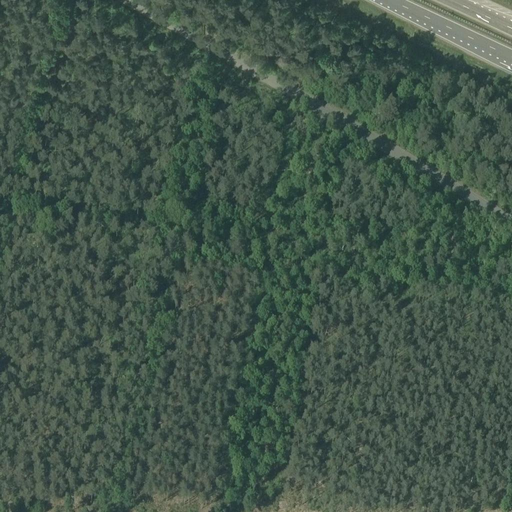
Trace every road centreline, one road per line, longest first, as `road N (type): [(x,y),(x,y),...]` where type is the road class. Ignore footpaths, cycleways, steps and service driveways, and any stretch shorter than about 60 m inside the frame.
road 1 (unclassified): [(511,222),(129,0)]
road 2 (trunk): [(388,0),(511,57)]
